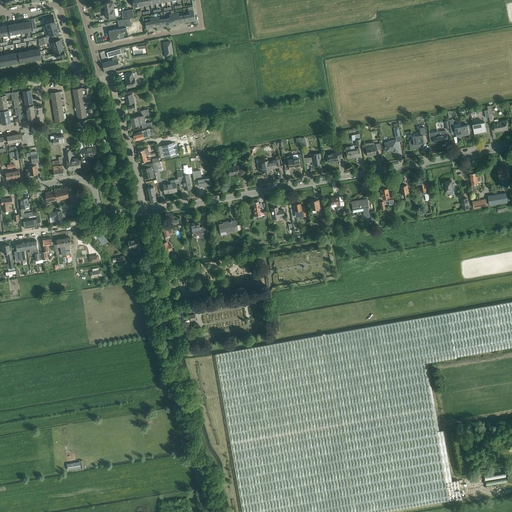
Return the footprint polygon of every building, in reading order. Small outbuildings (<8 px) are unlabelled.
[(114,9),(113,2),(110,2),(104,3),(105,10),(114,9)] [(116,19),(114,9),(105,10),(106,17),(106,18),(108,17),(109,20),(116,19)] [(195,20),(194,10),(189,11),(189,14),(184,15),(185,22),(195,20)] [(185,22),(184,15),(179,16),(179,13),(174,14),(176,24),(185,22)] [(176,24),(174,14),(169,15),(170,18),(165,19),(166,26),(176,24)] [(44,20),(46,25),(55,22),(53,15),(49,16),(50,18),(44,20)] [(156,27),(154,17),(150,18),(150,21),(145,22),(146,29),(156,27)] [(166,26),(165,19),(160,20),(159,17),(154,17),(156,27),(166,26)] [(119,28),(108,31),(110,40),(120,38),(120,39),(124,38),(123,32),(127,31),(126,26),(125,19),(117,20),(119,28)] [(59,33),(57,27),(48,30),(45,31),(47,36),(43,37),(44,41),(51,39),(50,35),(59,33)] [(52,42),(51,39),(44,41),(45,44),(52,42),(53,47),(62,44),(61,39),(52,42)] [(166,56),(173,55),(171,41),(163,43),(166,56)] [(64,49),(62,44),(53,47),(55,52),(64,49)] [(66,56),(64,49),(55,52),(56,58),(62,56),(62,58),(66,56)] [(120,66),(119,62),(117,55),(114,56),(111,57),(112,60),(102,63),(104,71),(120,66)] [(136,86),(134,78),(133,79),(132,73),(126,74),(127,80),(125,80),(126,88),(136,86)] [(83,95),(82,88),(73,89),(73,93),(74,93),(75,96),(83,95)] [(61,98),(60,91),(51,93),(51,97),(52,96),(53,100),(61,98)] [(84,102),(83,95),(75,96),(74,96),(75,100),(76,103),(84,102)] [(136,109),(134,100),(134,99),(131,99),(130,95),(125,96),(128,105),(127,106),(128,111),(136,109)] [(62,106),(61,98),(53,100),(52,100),(52,104),(53,104),(54,107),(62,106)] [(85,109),(84,102),(76,103),(75,103),(76,107),(77,107),(77,110),(85,109)] [(63,113),(62,106),(54,107),(53,107),(54,111),(55,114),(63,113)] [(87,116),(85,109),(77,110),(76,110),(77,114),(78,114),(78,117),(77,118),(87,116)] [(131,123),(145,119),(144,115),(149,114),(148,109),(141,111),(142,116),(139,116),(130,118),(131,123)] [(64,120),(63,113),(55,114),(54,114),(55,118),(56,118),(56,121),(55,121),(64,120)] [(146,123),(145,119),(131,123),(132,127),(141,124),(142,128),(152,126),(151,122),(146,123)] [(463,135),(462,126),(454,127),(452,119),(449,119),(451,132),(456,131),(457,136),(463,135)] [(508,129),(507,125),(506,120),(494,122),(495,131),(502,129),(502,131),(508,129)] [(487,133),(486,128),(485,122),(473,124),(474,130),(475,135),(487,133)] [(470,134),(469,129),(470,128),(471,130),(474,130),(473,124),(468,125),(462,126),(463,135),(470,134)] [(424,143),(423,135),(426,134),(424,126),(420,127),(421,134),(412,136),(413,140),(409,141),(410,149),(419,147),(418,144),(424,143)] [(146,138),(144,130),(138,132),(139,133),(134,134),(135,140),(146,138)] [(97,156),(95,143),(94,141),(94,142),(85,143),(85,142),(85,143),(83,131),(78,132),(79,141),(79,144),(81,156),(84,156),(84,157),(92,155),(92,157),(97,156)] [(433,133),(429,133),(431,142),(434,142),(435,143),(448,140),(447,135),(447,133),(434,136),(433,133)] [(64,142),(63,135),(56,136),(56,139),(53,139),(54,144),(64,142)] [(397,145),(397,142),(396,140),(389,141),(389,142),(385,142),(385,146),(386,151),(391,150),(393,150),(393,152),(398,151),(398,147),(397,147),(396,145),(397,145)] [(174,142),(161,145),(164,158),(177,155),(174,142)] [(378,149),(378,144),(377,143),(374,144),(374,145),(370,146),(369,143),(366,143),(368,155),(375,154),(374,149),(375,149),(375,150),(378,149)] [(360,156),(359,151),(359,148),(351,149),(350,146),(346,147),(347,150),(346,150),(347,158),(353,157),(353,158),(360,156)] [(146,155),(145,151),(148,151),(147,148),(144,149),(138,151),(139,157),(146,155)] [(70,150),(65,151),(67,164),(68,169),(81,167),(80,162),(80,159),(70,161),(69,155),(71,155),(70,150)] [(338,157),(342,156),(341,151),(336,152),(336,153),(326,154),(327,162),(338,160),(338,157)] [(319,160),(321,159),(320,153),(314,155),(314,156),(308,157),(309,162),(312,162),(313,165),(320,164),(319,160)] [(300,167),(299,161),(302,160),(301,155),(298,155),(298,154),(293,155),(293,158),(295,168),(300,167)] [(37,173),(36,168),(37,168),(36,161),(39,161),(38,155),(31,156),(33,165),(29,166),(30,169),(26,170),(27,174),(30,174),(31,175),(31,174),(32,175),(34,175),(34,174),(37,173)] [(295,168),(293,158),(293,155),(287,156),(287,157),(284,158),(285,163),(288,163),(289,169),(295,168)] [(269,167),(275,166),(275,167),(279,167),(277,160),(268,161),(268,160),(260,162),(262,173),(270,171),(269,167)] [(153,176),(152,170),(155,170),(153,163),(147,164),(148,167),(142,169),(144,178),(146,178),(146,179),(150,178),(150,177),(153,176)] [(238,169),(241,169),(241,170),(245,169),(244,163),(240,164),(240,165),(238,166),(228,167),(230,175),(239,173),(238,169)] [(64,175),(63,170),(63,168),(62,168),(62,165),(58,166),(57,165),(53,166),(55,176),(64,175)] [(509,186),(507,177),(509,176),(508,167),(498,169),(500,178),(503,178),(504,187),(509,186)] [(191,188),(189,175),(184,175),(183,171),(177,172),(178,179),(182,178),(184,189),(191,188)] [(210,184),(209,179),(209,177),(202,178),(201,175),(200,175),(200,172),(197,172),(196,171),(192,172),(194,180),(198,179),(199,187),(202,186),(201,185),(210,184)] [(478,181),(482,181),(481,176),(477,177),(477,173),(476,173),(475,172),(474,173),(473,173),(470,174),(471,185),(472,185),(473,190),(479,189),(478,183),(479,183),(478,181)] [(453,190),(453,187),(455,187),(454,183),(452,184),(452,181),(445,182),(445,183),(442,183),(443,186),(445,186),(447,194),(454,193),(453,190)] [(427,195),(426,190),(425,182),(418,183),(420,191),(421,195),(424,195),(426,200),(431,199),(431,194),(427,195)] [(177,191),(176,186),(175,183),(163,185),(165,193),(177,191)] [(410,202),(408,193),(409,193),(408,188),(407,189),(406,185),(400,186),(402,194),(405,194),(406,203),(410,202)] [(157,201),(154,187),(147,188),(150,202),(157,201)] [(68,197),(66,188),(55,190),(45,192),(47,202),(68,197)] [(389,197),(387,188),(385,188),(384,188),(382,188),(382,189),(381,189),(383,198),(385,198),(386,202),(389,201),(389,205),(394,204),(393,196),(389,197)] [(507,202),(506,192),(488,195),(490,205),(507,202)] [(340,205),(339,196),(331,198),(332,204),(331,204),(332,206),(333,207),(337,206),(337,205),(340,205)] [(12,203),(12,198),(1,199),(2,204),(3,204),(3,211),(9,211),(8,204),(12,203)] [(21,209),(18,210),(19,214),(22,214),(24,213),(23,210),(26,209),(25,207),(29,207),(28,203),(27,198),(20,199),(21,204),(21,208),(22,208),(22,209),(21,209)] [(353,209),(363,208),(365,217),(370,216),(368,207),(367,199),(351,201),(353,209)] [(320,208),(319,200),(310,201),(312,209),(320,208)] [(478,202),(474,203),(475,208),(485,206),(484,200),(478,201),(478,202)] [(264,211),(263,208),(260,209),(258,201),(253,202),(255,209),(254,210),(255,216),(261,215),(264,215),(264,213),(267,213),(266,210),(264,211)] [(307,216),(305,206),(301,207),(300,203),(297,203),(297,202),(294,203),(294,204),(295,215),(302,214),(302,216),(307,216)] [(64,216),(64,213),(62,213),(61,207),(56,208),(56,211),(54,211),(54,210),(49,211),(50,217),(55,216),(56,222),(63,220),(63,216),(64,216)] [(284,215),(283,209),(280,210),(281,212),(279,213),(278,207),(270,208),(272,219),(280,218),(279,216),(284,215)] [(37,219),(23,221),(24,228),(38,225),(37,219)] [(226,223),(219,224),(220,229),(221,232),(221,235),(227,234),(226,231),(229,231),(229,232),(238,231),(237,230),(240,230),(239,225),(237,225),(236,220),(231,221),(231,220),(230,220),(230,221),(226,222),(226,223)] [(199,222),(191,223),(192,228),(193,233),(193,235),(198,234),(200,234),(200,237),(205,236),(209,235),(208,232),(204,233),(203,227),(200,228),(199,222)] [(172,231),(171,227),(170,223),(166,223),(161,225),(163,232),(164,236),(165,236),(165,238),(169,237),(169,235),(169,232),(172,231)] [(108,241),(100,232),(94,236),(96,239),(97,238),(103,245),(108,241)] [(48,245),(49,245),(52,245),(51,237),(42,239),(45,251),(41,252),(41,254),(42,259),(47,259),(46,251),(49,251),(48,245)] [(66,255),(63,238),(57,239),(58,246),(61,245),(62,248),(61,248),(61,249),(62,256),(66,255)] [(139,253),(137,246),(142,245),(140,238),(137,239),(128,241),(131,253),(133,252),(134,255),(139,253)] [(36,240),(31,241),(32,248),(34,248),(34,252),(35,259),(36,260),(40,260),(39,253),(38,253),(37,245),(36,240)] [(27,245),(26,245),(27,249),(28,249),(29,249),(30,249),(31,250),(29,250),(30,253),(34,252),(34,248),(32,248),(31,241),(26,242),(27,245)] [(168,241),(162,243),(165,253),(173,251),(171,244),(169,245),(168,241)] [(17,251),(14,251),(15,255),(17,255),(18,261),(22,260),(21,250),(22,250),(20,243),(16,243),(17,251)] [(12,259),(12,254),(11,249),(10,249),(9,244),(2,246),(4,254),(7,254),(8,260),(9,260),(9,264),(7,265),(8,269),(14,268),(12,259)] [(511,301),(214,356),(222,398),(234,462),(242,511),(387,511),(463,498),(459,480),(453,481),(444,430),(440,431),(427,362),(456,357),(511,346),(511,301)] [(79,461),(67,464),(68,470),(80,468),(79,462),(79,461)] [(505,474),(483,477),(484,481),(485,486),(507,482),(505,474)]
